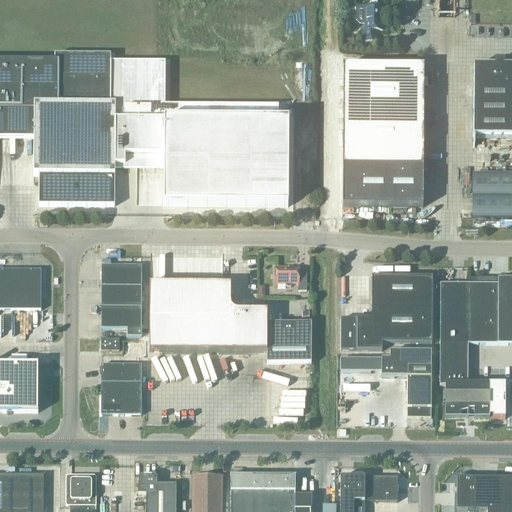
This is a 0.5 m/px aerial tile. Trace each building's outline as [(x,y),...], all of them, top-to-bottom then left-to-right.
[(369,5),(369,8),(356,8),(356,21),(360,24),(365,24),(365,31),(360,31),(360,43),(375,43),(375,32),(382,32),(382,18),(383,18),(384,8),(377,8),(377,5),(376,4),(371,4),(369,5)] [(0,141),(33,142),(33,177),(39,177),(38,207),(114,208),(114,178),(114,167),(124,167),(125,157),(164,157),(163,208),(288,208),(288,123),(278,123),(278,107),(165,107),(165,64),(110,64),(110,56),(54,56),(54,64),(0,63),(0,141)] [(494,68),(473,68),(473,148),(474,148),(474,138),(511,138),(511,68),(504,68),(504,63),(494,63),(494,68)] [(422,209),(423,68),(343,67),(342,208),(422,209)] [(511,174),(472,174),(472,196),(472,218),(511,218),(511,174)] [(101,267),(101,288),(132,288),(141,288),(141,267),(101,267)] [(298,269),(276,269),(276,285),(285,285),(285,287),(287,288),(290,288),(292,287),(292,285),(297,285),(297,293),(306,293),(306,281),(298,281),(298,269)] [(0,271),(0,311),(16,312),(16,271),(0,271)] [(16,271),(16,312),(41,312),(41,271),(16,271)] [(340,352),(381,352),(381,344),(431,345),(432,279),(371,278),(371,320),(340,320),(340,352)] [(467,286),(439,286),(439,349),(463,349),(463,346),(511,346),(511,279),(467,279),(467,286)] [(311,325),(266,325),(266,313),(243,313),(230,313),(230,287),(149,287),(149,353),(266,354),(266,365),(311,365),(311,325)] [(101,288),(101,309),(141,309),(141,288),(132,288),(101,288)] [(141,309),(101,309),(101,330),(127,330),(127,338),(141,338),(141,309)] [(101,340),(101,352),(119,352),(119,340),(101,340)] [(463,349),(439,349),(439,387),(445,387),(445,397),(443,397),(443,396),(442,396),(442,408),(443,408),(443,407),(445,407),(445,413),(444,420),(461,420),(459,415),(461,414),(462,418),(465,418),(465,419),(466,419),(466,413),(467,413),(467,411),(473,411),(473,417),(473,420),(489,420),(489,417),(492,417),(492,420),(504,420),(505,385),(489,385),(463,385),(463,349)] [(380,361),(380,379),(407,380),(406,419),(431,420),(431,369),(431,354),(389,354),(389,361),(380,361)] [(340,374),(380,374),(380,361),(340,361),(340,374)] [(0,413),(37,414),(38,366),(0,365),(0,413)] [(101,384),(100,417),(141,417),(141,367),(101,366),(101,377),(99,379),(99,383),(101,384)] [(362,419),(362,374),(340,374),(338,374),(338,419),(362,419)] [(275,378),(275,418),(290,418),(290,421),(315,421),(316,382),(308,382),(297,382),(297,383),(288,383),(288,378),(275,378)] [(0,476),(0,511),(43,511),(43,477),(0,476)] [(68,511),(95,511),(95,480),(93,477),(72,477),(66,483),(65,503),(68,507),(69,507),(68,511)] [(145,508),(145,511),(175,511),(176,486),(156,486),(157,479),(154,477),(140,477),(138,479),(137,496),(146,496),(145,508)] [(221,511),(222,477),(201,477),(192,477),(191,511),(221,511)] [(230,511),(309,511),(309,497),(294,497),(294,493),(292,493),(292,478),(232,478),(232,493),(230,493),(230,511)] [(364,511),(364,503),(397,504),(397,494),(398,494),(398,488),(397,488),(397,479),(362,479),(362,478),(355,478),(355,479),(340,478),(339,511),(364,511)] [(458,511),(486,511),(487,480),(457,480),(456,511),(458,511)] [(511,511),(511,480),(487,480),(486,511),(511,511)] [(105,494),(105,511),(120,511),(120,494),(105,494)]
